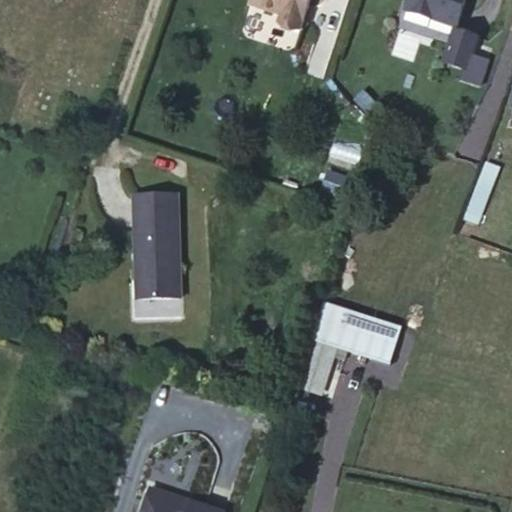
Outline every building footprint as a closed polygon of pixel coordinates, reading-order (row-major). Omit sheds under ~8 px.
[(309,0),(256,0),(255,7),(281,15),(278,23),(300,29),(309,0)] [(409,0),(406,10),(457,27),(465,0),(409,0)] [(479,37),(454,29),(444,63),(465,70),(468,71),(472,56),(479,37)] [(489,61),(472,56),(468,71),(465,70),(462,80),(481,86),(489,61)] [(481,223),(496,163),(480,159),(465,219),(481,223)] [(178,195),(135,197),(137,299),(181,298),(180,261),(172,261),(172,239),(179,239),(178,195)] [(452,237),(448,269),(470,271),(474,240),(452,237)] [(335,330),(318,325),(313,339),(331,345),(335,330)] [(331,345),(313,339),(304,368),(321,374),(331,345)] [(321,374),(304,368),(300,383),(317,388),(321,374)] [(219,511),(151,490),(144,511),(219,511)]
